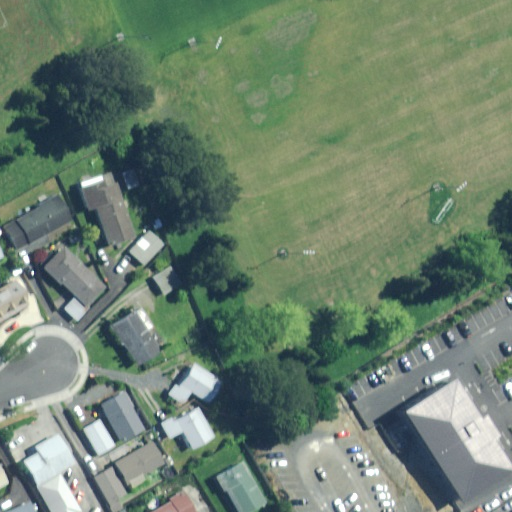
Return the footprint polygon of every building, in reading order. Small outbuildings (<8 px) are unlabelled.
[(148,184),(144,168),(117,175),(122,191),(148,184)] [(128,239),(105,171),(71,183),(81,212),(88,210),(102,248),(128,239)] [(64,222),(50,199),(0,228),(0,234),(12,253),(64,222)] [(160,245),(145,231),(123,252),(138,267),(160,245)] [(72,254),(62,245),(37,268),(54,286),(55,284),(70,299),(59,310),(71,323),(82,312),(78,309),(100,288),(69,257),(72,254)] [(178,284),(167,267),(148,280),(159,297),(178,284)] [(19,302),(7,282),(0,286),(0,319),(22,307),(19,302)] [(141,333),(148,329),(137,309),(129,314),(127,311),(102,326),(115,347),(117,346),(130,366),(152,352),(141,333)] [(217,383),(189,364),(172,388),(169,385),(162,395),(170,400),(167,405),(174,409),(186,393),(202,404),(217,383)] [(127,412),(135,408),(129,398),(127,400),(124,395),(119,398),(116,394),(94,407),(116,443),(138,430),(127,412)] [(203,427),(192,409),(168,422),(166,419),(148,429),(156,444),(177,432),(187,451),(220,432),(214,421),(203,427)] [(110,447),(95,420),(78,430),(93,457),(110,447)] [(30,487),(54,473),(68,466),(51,435),(28,448),(30,453),(16,461),(30,487)] [(158,465),(145,443),(110,463),(126,491),(141,483),(137,477),(158,465)] [(332,511),(370,491),(350,455),(321,471),(326,480),(299,496),(308,511),(332,511)] [(222,471),(209,480),(217,494),(221,492),(232,511),(246,511),(261,504),(237,463),(222,471)] [(121,495),(106,469),(89,479),(104,505),(121,495)] [(54,473),(30,487),(44,511),(73,511),(75,511),(54,473)] [(187,511),(177,495),(147,511),(187,511)]
